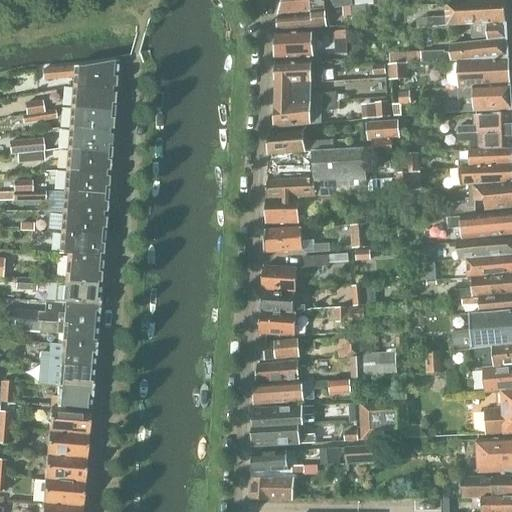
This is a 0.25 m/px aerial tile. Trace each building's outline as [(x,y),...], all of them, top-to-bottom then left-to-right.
[(285,0),(280,16),(280,32),(314,29),(314,22),(334,20),(333,11),(327,11),(326,4),(325,3),(324,0),(285,0)] [(336,10),(344,9),(353,9),(353,7),(354,7),(354,0),(332,2),(336,6),(336,10)] [(473,27),(508,25),(507,2),(478,3),(448,5),(447,5),(448,19),(433,19),(418,20),(419,31),(433,30),(433,31),(449,30),(449,29),(473,27)] [(353,9),(353,20),(354,28),(369,27),(369,21),(373,20),(373,7),(354,7),(353,7),(353,9)] [(353,9),(344,9),(345,21),(353,20),(353,9)] [(453,64),(459,63),(510,59),(508,25),(473,27),(474,41),(489,39),(490,42),(452,46),(453,54),(447,54),(446,53),(425,54),(425,64),(453,63),(453,64)] [(349,33),(339,34),(340,57),(350,56),(349,33)] [(277,60),(316,58),(315,35),(279,36),(277,60)] [(390,56),(391,67),(408,66),(423,65),(422,54),(390,56)] [(511,83),(510,59),(459,63),(460,90),(511,87),(511,83)] [(82,91),(117,93),(119,67),(120,67),(120,62),(78,69),(77,79),(82,79),(82,91)] [(278,87),(314,85),(324,84),(324,75),(324,63),(279,65),(278,87)] [(409,81),(408,66),(391,67),(391,82),(409,81)] [(388,76),(387,68),(376,68),(376,76),(388,76)] [(278,108),(338,103),(338,94),(314,96),(314,85),(278,87),(278,108)] [(511,87),(460,90),(428,92),(428,100),(460,99),(461,114),(511,111),(511,87)] [(117,93),(82,91),(82,93),(73,92),(73,98),(72,111),(74,110),(80,110),(116,114),(117,93)] [(423,105),(421,92),(401,94),(402,107),(423,105)] [(338,103),(278,108),(277,130),(324,126),(324,113),(338,112),(338,103)] [(379,119),(391,118),(390,103),(377,105),(379,119)] [(25,106),(27,117),(45,114),(44,104),(25,106)] [(78,131),(114,134),(116,114),(80,110),(74,110),(72,111),(71,120),(70,131),(78,131)] [(45,114),(27,117),(25,117),(26,126),(40,124),(58,122),(56,113),(45,114)] [(460,136),(511,133),(511,115),(477,118),(477,127),(460,128),(460,136)] [(370,143),(373,143),(394,141),(401,141),(400,124),(369,126),(370,143)] [(77,152),(112,155),(114,134),(78,131),(70,131),(70,140),(69,152),(71,152),(77,152)] [(477,151),(511,150),(511,133),(460,136),(460,143),(477,142),(477,151)] [(307,154),(315,154),(349,151),(349,141),(306,145),(305,134),(272,136),(271,157),(307,154)] [(394,141),(373,143),(374,156),(396,155),(394,141)] [(45,144),(9,146),(10,157),(46,154),(45,144)] [(340,196),(340,199),(370,197),(367,150),(349,151),(315,154),(316,181),(270,183),(268,199),(268,201),(340,196)] [(461,169),(511,165),(511,150),(477,151),(471,152),(471,160),(461,161),(461,169)] [(111,176),(112,155),(77,152),(71,152),(69,152),(68,164),(75,165),(75,173),(111,176)] [(43,154),(16,157),(17,165),(44,163),(43,154)] [(409,175),(422,174),(422,155),(407,156),(409,175)] [(470,187),(511,184),(511,165),(461,169),(463,188),(471,188),(470,187)] [(66,193),(109,196),(111,176),(75,173),(67,172),(67,182),(66,193)] [(410,175),(398,176),(399,194),(411,193),(410,175)] [(511,184),(470,187),(471,188),(471,200),(468,201),(468,204),(454,204),(455,219),(478,217),(477,203),(482,202),(482,204),(486,204),(487,213),(511,210),(511,184)] [(14,186),(15,195),(33,194),(33,185),(14,186)] [(71,214),(108,217),(109,196),(66,193),(64,214),(71,214)] [(47,194),(33,194),(15,195),(15,204),(48,203),(47,194)] [(340,196),(268,201),(268,226),(302,225),(301,211),(315,211),(341,209),(340,199),(340,196)] [(71,214),(64,214),(62,234),(106,239),(108,217),(71,214)] [(511,214),(478,217),(455,219),(450,220),(451,231),(463,230),(464,242),(511,237),(511,214)] [(354,251),(372,249),(370,226),(352,227),(354,251)] [(304,243),(304,230),(267,232),(266,255),(305,252),(305,253),(308,256),(332,254),(332,245),(316,246),(316,242),(304,243)] [(104,260),(106,239),(62,234),(61,245),(69,246),(68,256),(104,260)] [(467,262),(511,258),(511,240),(491,241),(459,244),(460,262),(467,262)] [(355,263),(373,262),(372,252),(358,253),(357,253),(354,254),(355,263)] [(66,283),(102,286),(103,274),(104,274),(105,270),(104,270),(104,260),(68,256),(66,283)] [(330,258),(330,257),(306,259),(307,270),(331,268),(330,258)] [(511,258),(467,262),(469,280),(473,280),(473,279),(511,275),(511,258)] [(423,283),(432,282),(431,264),(422,265),(423,283)] [(6,275),(18,277),(19,269),(7,268),(6,274),(6,275)] [(264,293),(298,296),(300,270),(266,268),(264,293)] [(511,275),(473,279),(473,280),(474,291),(450,293),(450,302),(464,302),(464,301),(511,297),(511,275)] [(38,293),(39,281),(18,280),(16,291),(38,293)] [(102,286),(66,283),(58,283),(57,293),(68,294),(67,304),(100,307),(102,286)] [(360,287),(354,286),(352,289),(353,309),(378,308),(378,286),(360,287)] [(298,296),(264,293),(263,314),(298,316),(299,316),(307,316),(307,308),(296,307),(297,296),(298,297),(298,296)] [(511,297),(464,301),(464,302),(465,309),(481,308),(482,315),(511,312),(511,297)] [(100,307),(67,304),(54,303),(53,314),(40,313),(40,323),(99,328),(100,307)] [(366,323),(366,310),(349,310),(349,323),(366,323)] [(18,321),(36,323),(37,313),(19,311),(18,321)] [(348,311),(336,312),(337,326),(348,325),(348,311)] [(511,312),(482,315),(473,316),(473,315),(471,315),(473,332),(454,333),(456,351),(469,351),(511,347),(511,312)] [(299,316),(298,316),(263,314),(261,336),(297,338),(299,316)] [(36,323),(18,321),(16,321),(15,332),(41,334),(64,336),(63,346),(97,349),(99,328),(40,323),(36,323)] [(353,360),(361,359),(360,340),(339,341),(339,347),(346,347),(346,352),(339,352),(339,361),(347,360),(347,358),(353,358),(353,360)] [(361,340),(360,340),(361,359),(366,359),(367,379),(367,377),(399,375),(398,354),(374,355),(374,340),(362,341),(361,340)] [(317,352),(317,343),(301,342),(277,344),(261,346),(260,362),(302,358),(302,351),(317,352)] [(96,367),(97,349),(63,346),(52,345),(51,354),(42,353),(41,365),(95,369),(96,367)] [(486,370),(511,367),(511,347),(469,351),(470,362),(485,359),(486,369),(486,370)] [(430,375),(444,374),(443,353),(428,354),(430,375)] [(361,359),(353,360),(353,380),(367,379),(366,359),(361,359)] [(258,384),(301,382),(301,364),(260,367),(258,384)] [(39,385),(60,387),(94,390),(95,369),(41,365),(39,385)] [(511,367),(486,370),(486,369),(484,370),(487,395),(498,394),(498,393),(511,392),(511,367)] [(460,374),(448,374),(449,396),(461,395),(460,374)] [(14,406),(16,384),(3,383),(1,404),(14,406)] [(318,402),(317,383),(258,388),(257,407),(318,402)] [(92,411),(94,390),(60,387),(59,398),(53,397),(52,407),(92,411)] [(511,392),(498,393),(498,394),(499,410),(486,411),(488,437),(511,435),(511,392)] [(322,407),(340,406),(340,397),(322,398),(322,407)] [(364,442),(410,439),(408,402),(363,404),(363,406),(364,423),(364,442)] [(363,406),(351,406),(352,423),(364,423),(363,406)] [(50,433),(90,436),(92,412),(52,408),(50,433)] [(301,428),(306,428),(305,418),(317,417),(316,408),(305,409),(257,411),(255,431),(301,428)] [(0,418),(0,428),(10,430),(12,414),(0,413),(0,418)] [(424,427),(409,427),(410,439),(424,439),(424,427)] [(10,430),(0,428),(0,445),(9,446),(10,430)] [(301,428),(255,431),(254,449),(302,446),(301,428)] [(88,460),(90,436),(50,433),(48,457),(88,460)] [(347,444),(360,443),(360,433),(347,433),(347,444)] [(507,477),(508,474),(511,473),(511,440),(479,442),(480,476),(503,475),(503,477),(507,477)] [(377,448),(348,450),(349,466),(378,465),(377,448)] [(330,468),(343,467),(341,450),(329,451),(330,468)] [(254,456),(253,475),(290,472),(289,454),(254,456)] [(88,460),(48,457),(46,481),(86,484),(88,460)] [(0,477),(7,478),(8,462),(0,461),(0,477)] [(290,472),(253,475),(253,479),(251,502),(287,502),(288,486),(293,486),(294,476),(312,476),(312,467),(293,468),(293,472),(290,472)] [(464,499),(511,499),(511,479),(494,479),(494,480),(463,481),(464,499)] [(44,505),(84,508),(86,484),(46,481),(44,505)] [(511,511),(511,499),(464,499),(464,500),(483,500),(483,511),(511,511)] [(443,511),(452,511),(452,500),(443,500),(443,511)] [(317,511),(345,511),(346,501),(317,501),(317,511)]
